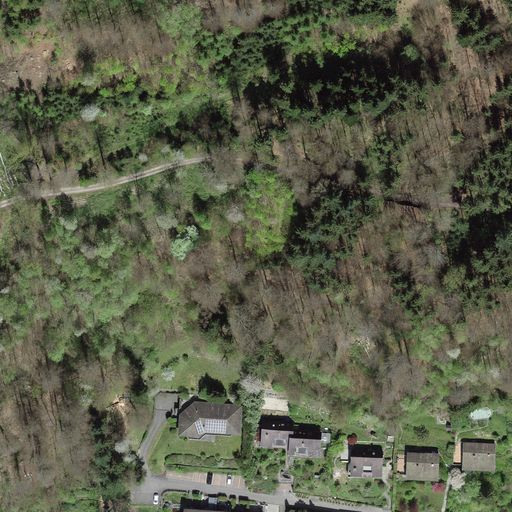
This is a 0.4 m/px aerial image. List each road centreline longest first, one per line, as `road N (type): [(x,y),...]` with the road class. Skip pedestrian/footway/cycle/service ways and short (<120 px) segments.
road 1 (track): [(30,197),(133,182),(201,161),(511,207)]
road 2 (track): [(450,48),(299,73),(204,105),(167,130),(89,161),(54,192)]
road 3 (residential): [(356,511),(146,482)]
